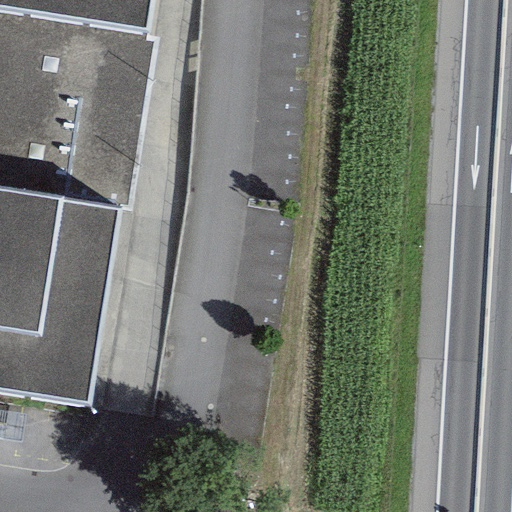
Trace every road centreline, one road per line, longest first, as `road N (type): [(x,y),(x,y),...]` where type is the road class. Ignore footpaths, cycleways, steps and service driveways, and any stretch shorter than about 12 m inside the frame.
road 1 (trunk): [(486,0),(457,511)]
road 2 (trunk): [(493,511),(511,177)]
road 3 (unknown): [(207,145),(0,109)]
